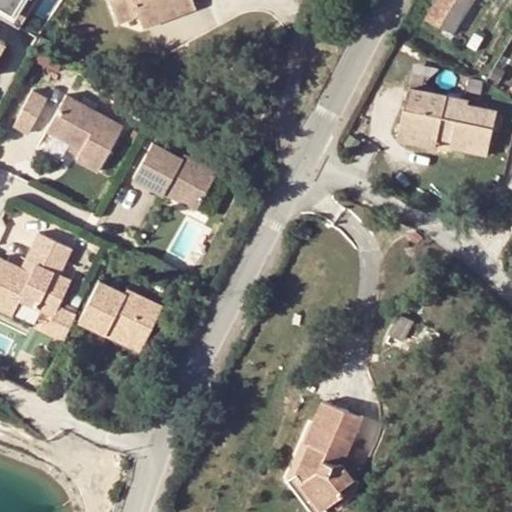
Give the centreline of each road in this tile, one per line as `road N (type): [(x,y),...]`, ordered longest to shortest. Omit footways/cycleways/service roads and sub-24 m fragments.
road 1 (residential): [(135,511),(153,450),(310,152)]
road 2 (residential): [(310,152),(429,220),(511,302)]
road 3 (residential): [(310,152),(385,0)]
